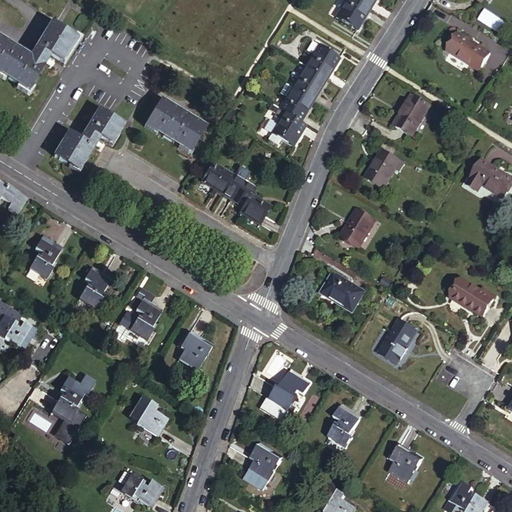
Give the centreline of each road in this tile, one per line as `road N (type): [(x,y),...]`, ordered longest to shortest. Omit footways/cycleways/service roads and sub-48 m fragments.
road 1 (residential): [(414,0),(346,103),(257,320)]
road 2 (residential): [(0,161),(257,320)]
road 3 (residential): [(257,320),(453,440)]
road 4 (residential): [(257,320),(184,511)]
road 5 (unknown): [(289,243),(425,325)]
